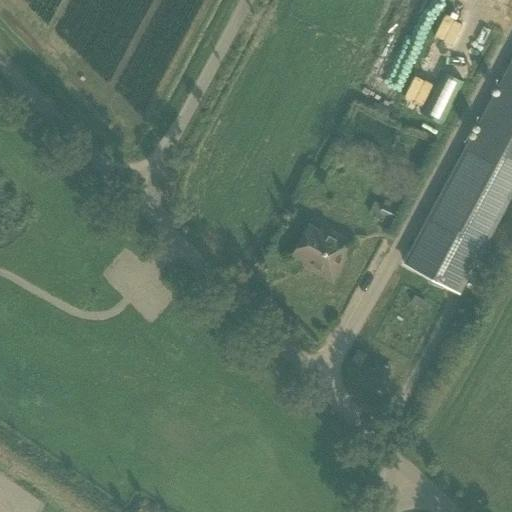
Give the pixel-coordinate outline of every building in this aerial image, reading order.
[(455,42),(464,20),(444,12),(436,34),(455,42)] [(455,294),(465,276),(475,256),(511,187),(511,66),(405,267),(455,294)] [(429,113),(444,118),(459,77),(443,72),(429,113)] [(415,74),(405,98),(424,106),(434,82),(415,74)] [(356,152),(372,159),(378,146),(362,138),(356,152)] [(397,205),(385,199),(382,205),(378,213),(390,219),(397,205)] [(373,201),(367,214),(376,218),(378,213),(382,205),(381,205),(373,201)] [(311,270),(332,281),(353,243),(322,226),(319,230),(308,224),(292,254),(314,265),(311,270)]
